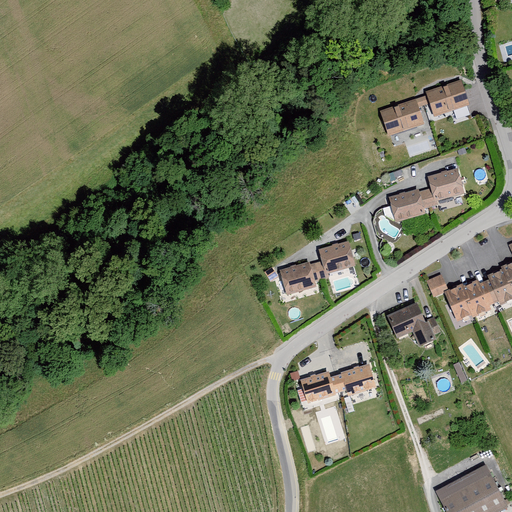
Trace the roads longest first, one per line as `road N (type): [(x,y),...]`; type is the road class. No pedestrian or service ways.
road 1 (residential): [(289,511),(272,405),(284,355),(480,223),(511,212)]
road 2 (residential): [(472,0),(483,76),(511,162)]
